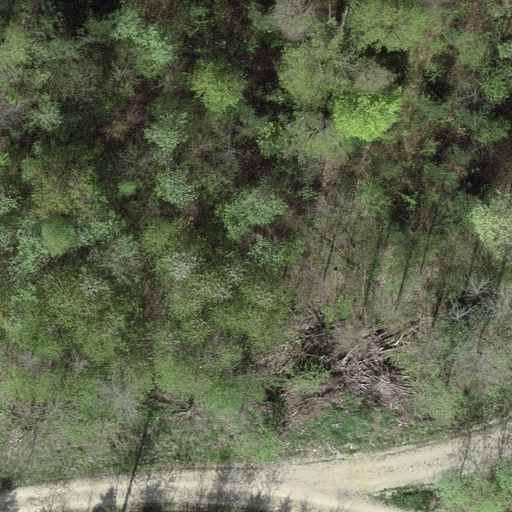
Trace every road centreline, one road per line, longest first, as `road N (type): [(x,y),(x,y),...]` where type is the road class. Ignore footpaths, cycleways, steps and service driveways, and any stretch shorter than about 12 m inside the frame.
road 1 (track): [(0,493),(161,484),(271,489),(390,511)]
road 2 (track): [(271,489),(463,455),(511,434)]
